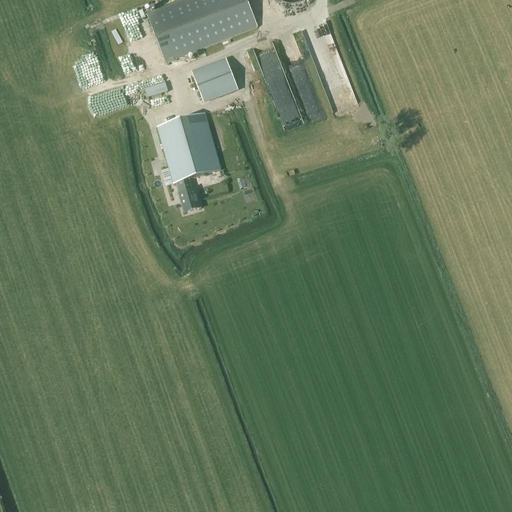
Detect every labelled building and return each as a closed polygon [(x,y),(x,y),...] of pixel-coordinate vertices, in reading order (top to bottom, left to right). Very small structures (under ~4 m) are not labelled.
[(256,29),(244,0),(188,0),(146,16),(164,64),(256,29)] [(273,45),(259,51),(269,77),(276,74),(275,70),(282,67),(273,45)] [(192,73),(194,79),(204,104),(238,91),(226,59),(192,73)] [(151,102),(150,98),(172,91),(170,82),(141,90),(144,104),(151,102)] [(203,115),(157,128),(165,156),(173,185),(175,185),(183,214),(196,210),(201,209),(196,189),(192,190),(190,180),(219,172),(203,115)]
